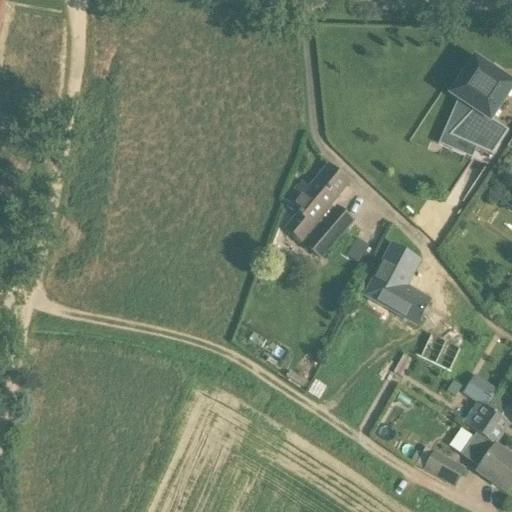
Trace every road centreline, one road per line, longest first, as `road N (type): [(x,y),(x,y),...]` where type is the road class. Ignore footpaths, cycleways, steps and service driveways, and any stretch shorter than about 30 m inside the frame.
road 1 (track): [(0,298),(205,345),(489,511)]
road 2 (track): [(84,0),(58,166),(0,422)]
road 3 (residential): [(302,0),(319,140),(432,258)]
